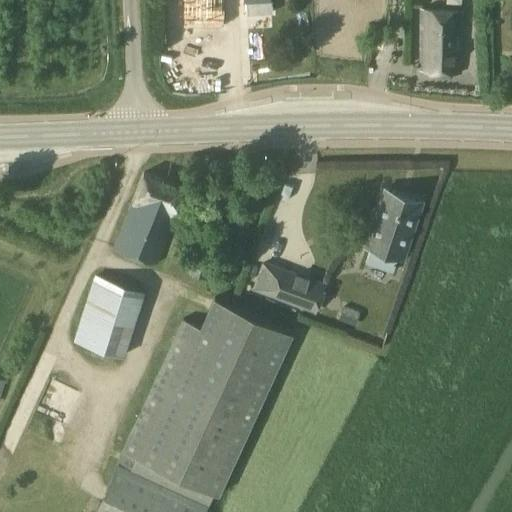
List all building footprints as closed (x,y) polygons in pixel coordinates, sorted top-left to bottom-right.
[(182,0),(182,26),(223,27),(223,0),(182,0)] [(420,7),(420,70),(460,74),(463,11),(420,7)] [(115,248),(157,261),(175,212),(177,213),(186,187),(144,171),(132,205),(133,207),(115,248)] [(367,245),(402,257),(421,200),(386,188),(367,245)] [(197,234),(186,270),(211,279),(222,241),(197,234)] [(280,268),(271,293),(316,309),(325,284),(280,268)] [(108,288),(88,344),(122,356),(142,300),(108,288)] [(183,317),(92,511),(203,511),(213,491),(217,493),(292,331),(214,295),(201,325),(183,317)]
